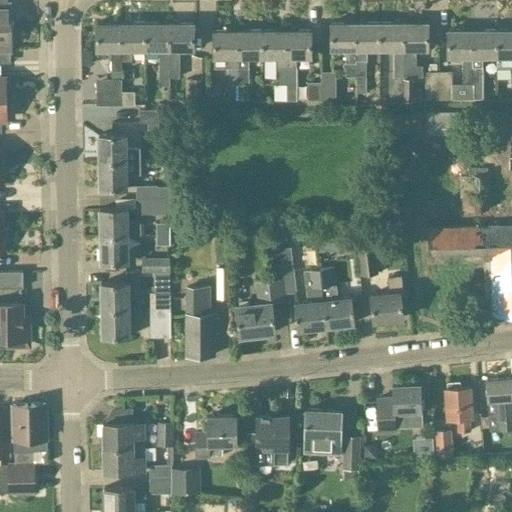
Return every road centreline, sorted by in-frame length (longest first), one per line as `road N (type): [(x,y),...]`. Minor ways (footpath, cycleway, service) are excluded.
road 1 (residential): [(71,382),(511,345)]
road 2 (residential): [(71,382),(66,0)]
road 3 (residential): [(72,511),(71,382)]
